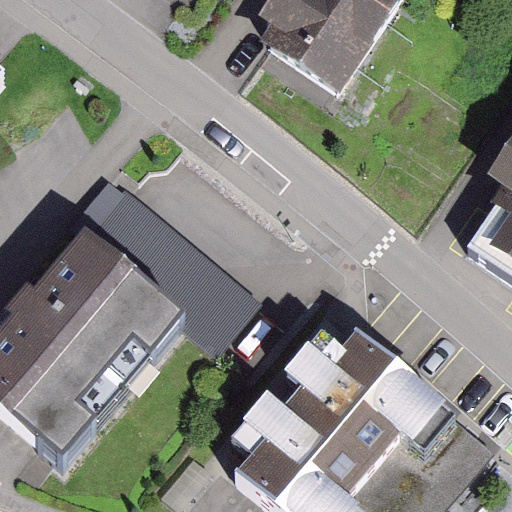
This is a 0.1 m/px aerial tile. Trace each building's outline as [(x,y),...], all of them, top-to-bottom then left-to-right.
[(345,102),(396,25),(359,0),(281,0),(254,41),(345,102)] [(359,0),(396,25),(412,0),(359,0)] [(0,71),(0,140),(34,101),(0,71)] [(511,196),(494,221),(492,225),(504,234),(463,292),(511,326),(511,196)] [(0,347),(0,423),(65,478),(188,333),(85,246),(0,347)] [(464,511),(504,464),(360,337),(236,485),(268,511),(464,511)]
